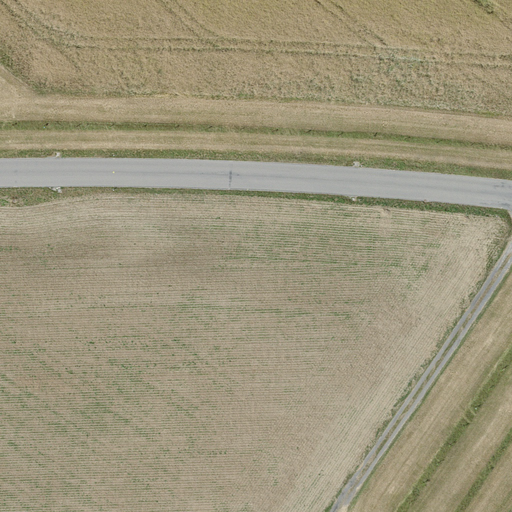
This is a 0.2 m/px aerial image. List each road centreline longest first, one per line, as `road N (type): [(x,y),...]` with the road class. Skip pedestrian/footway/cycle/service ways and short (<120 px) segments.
road 1 (tertiary): [(511,196),(298,178),(0,174)]
road 2 (track): [(511,255),(336,511)]
